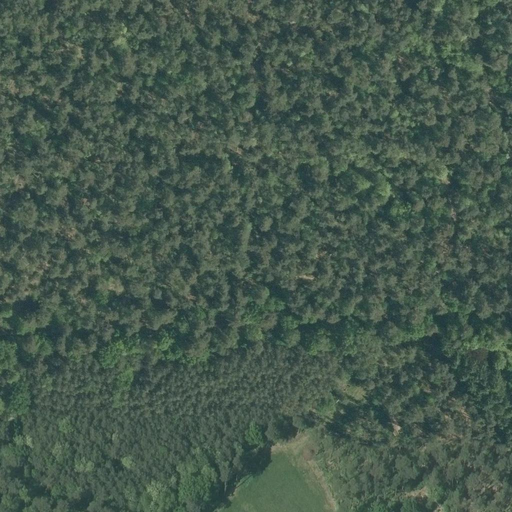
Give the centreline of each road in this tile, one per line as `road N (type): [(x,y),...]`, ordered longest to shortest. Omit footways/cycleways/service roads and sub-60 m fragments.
road 1 (track): [(511,301),(0,325)]
road 2 (track): [(334,316),(463,511)]
road 3 (track): [(421,305),(511,409)]
